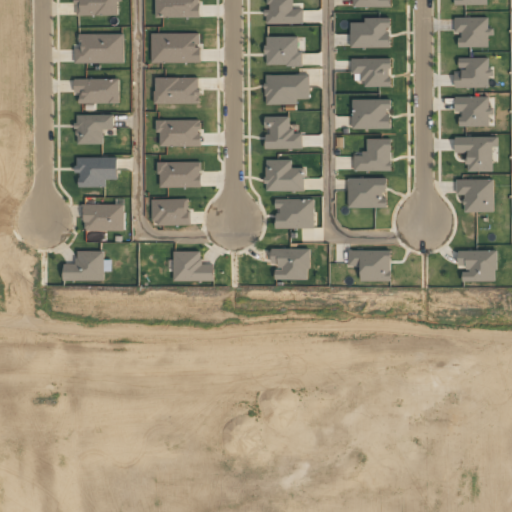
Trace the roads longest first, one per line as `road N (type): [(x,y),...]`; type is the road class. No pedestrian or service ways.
road 1 (residential): [(231,0),(233,234)]
road 2 (residential): [(424,231),(422,0)]
road 3 (residential): [(40,0),(42,220)]
